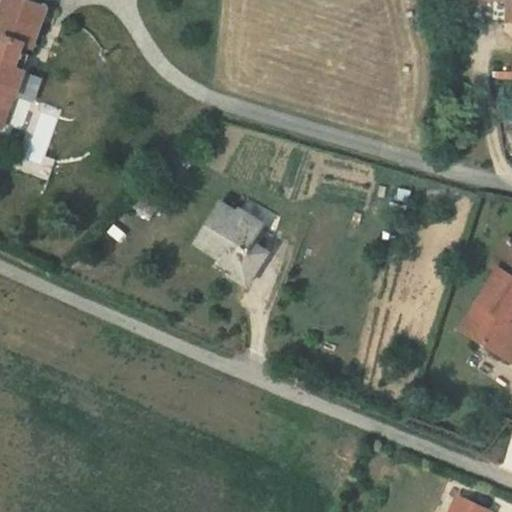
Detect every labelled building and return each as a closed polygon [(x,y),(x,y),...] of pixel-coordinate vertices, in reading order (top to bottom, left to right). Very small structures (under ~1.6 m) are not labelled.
[(34,23),(0,12),(0,111),(6,113),(14,88),(4,85),(9,70),(12,61),(22,64),(34,23)] [(4,85),(14,88),(19,73),(9,70),(4,85)] [(215,252),(243,271),(280,215),(245,192),(241,198),(222,185),(195,224),(221,243),(215,252)] [(511,247),(509,250),(511,252),(511,260),(482,302),(500,316),(493,325),(511,338),(511,247)] [(493,325),(500,316),(482,302),(475,312),(493,325)] [(491,511),(495,503),(459,490),(451,511),(491,511)]
